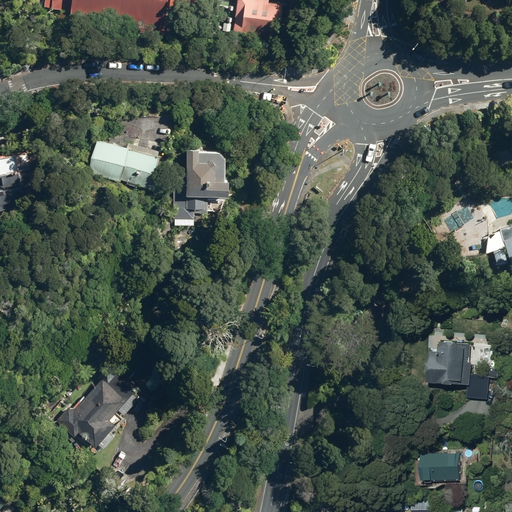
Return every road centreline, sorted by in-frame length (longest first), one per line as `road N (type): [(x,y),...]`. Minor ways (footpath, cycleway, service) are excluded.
road 1 (tertiary): [(302,159),(211,439),(161,511)]
road 2 (secondary): [(356,190),(314,273),(269,511)]
road 3 (tertiary): [(0,91),(128,71),(273,84)]
